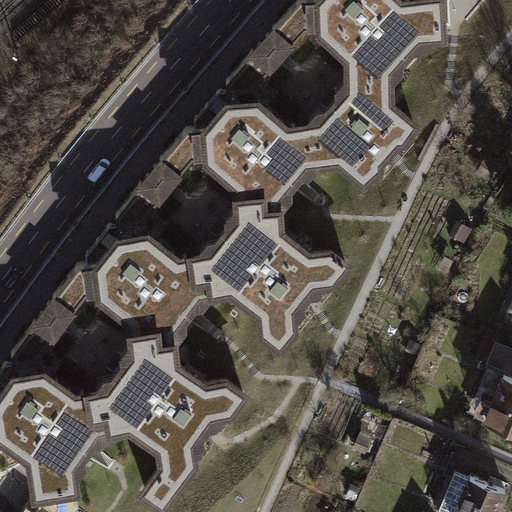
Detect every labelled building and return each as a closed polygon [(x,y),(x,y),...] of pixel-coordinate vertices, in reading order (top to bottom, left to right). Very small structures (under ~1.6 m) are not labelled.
[(228,383),(207,385),(176,363),(174,337),(207,291),(234,287),(264,310),(265,330),(282,341),(292,329),(289,308),(312,281),(331,279),(342,266),(329,254),(310,256),(279,232),(276,197),(306,160),(341,158),(363,177),(412,124),(390,103),(388,77),(424,36),(439,36),(437,0),(436,0),(415,2),(404,4),(399,0),(324,0),(322,3),(301,3),(278,32),(255,56),(231,84),(233,105),(223,117),(210,130),(191,134),(167,163),(144,187),(121,220),(121,242),(112,255),(103,266),(83,268),(55,300),(39,324),(16,358),(18,379),(10,391),(0,405),(0,436),(3,436),(36,459),(37,466),(42,497),(77,491),(74,468),(102,427),(133,420),(165,444),(167,461),(149,486),(163,497),(189,462),(187,439),(209,409),(232,406),(243,392),(228,383)] [(503,157),(491,151),(479,173),(490,180),(503,157)] [(475,225),(461,218),(453,234),(468,241),(475,225)] [(511,349),(486,339),(477,361),(502,372),(511,349)] [(511,427),(511,376),(505,374),(495,400),(484,396),(478,410),(489,415),(487,418),(511,427)] [(377,434),(362,428),(355,445),(370,451),(377,434)] [(347,453),(335,447),(331,456),(343,461),(347,453)] [(439,510),(443,511),(496,511),(507,488),(457,467),(439,510)] [(361,490),(341,481),(337,489),(357,498),(361,490)]
